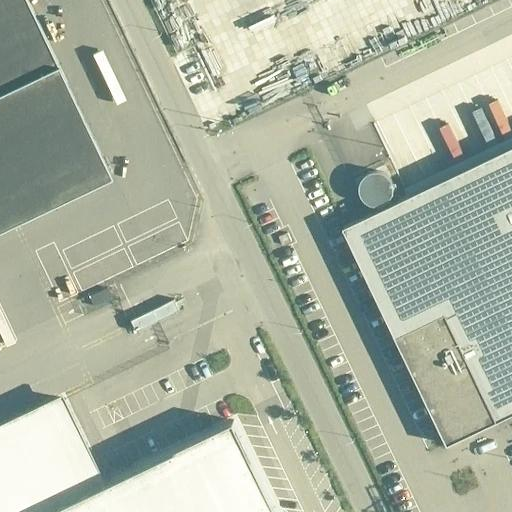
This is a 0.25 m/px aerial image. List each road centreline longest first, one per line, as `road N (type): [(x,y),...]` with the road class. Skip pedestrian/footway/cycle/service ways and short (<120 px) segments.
road 1 (unclassified): [(367,511),(122,0)]
road 2 (unknown): [(204,170),(255,145),(436,511)]
